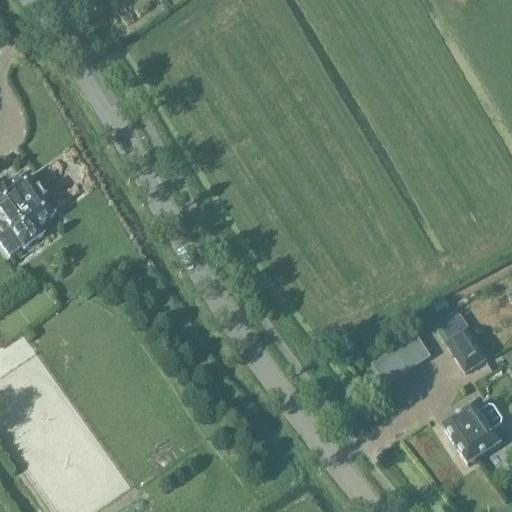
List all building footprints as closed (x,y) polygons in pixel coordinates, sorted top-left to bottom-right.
[(35,230),(52,220),(27,179),(10,189),(5,181),(0,183),(0,248),(6,258),(14,252),(18,259),(41,245),(38,240),(40,239),(35,230)] [(457,320),(440,331),(449,344),(455,340),(466,333),(457,320)] [(446,346),(465,376),(485,363),(466,333),(455,340),(446,346)] [(372,368),(386,389),(430,360),(416,339),(372,368)] [(442,429),(468,468),(500,447),(492,436),(502,429),(503,424),(494,411),(489,410),(480,416),(474,408),(442,429)]
